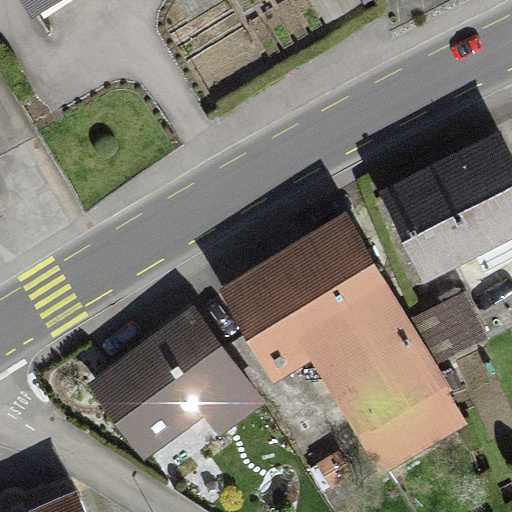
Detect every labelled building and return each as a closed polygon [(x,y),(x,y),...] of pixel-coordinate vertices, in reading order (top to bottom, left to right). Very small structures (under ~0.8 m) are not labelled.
[(21,0),(29,12),(48,0),(21,0)] [(511,175),(495,142),(387,196),(431,283),(511,241),(511,175)] [(441,394),(346,222),(227,287),(280,383),(324,359),(366,435),(441,394)] [(193,314),(95,383),(145,454),(207,411),(221,431),(257,406),(193,314)] [(79,511),(73,498),(41,511),(79,511)]
